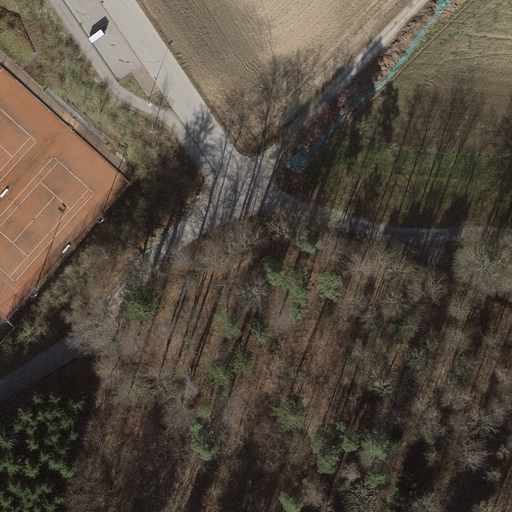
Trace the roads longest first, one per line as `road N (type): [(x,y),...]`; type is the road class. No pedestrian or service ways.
road 1 (track): [(277,202),(277,316),(290,378),(313,442),(354,511)]
road 2 (residential): [(0,391),(85,335),(151,259),(248,198)]
road 3 (unclassified): [(248,198),(383,233),(511,290)]
road 4 (track): [(422,0),(301,122),(248,198)]
road 5 (residential): [(120,0),(248,198)]
road 6 (track): [(511,233),(383,233)]
